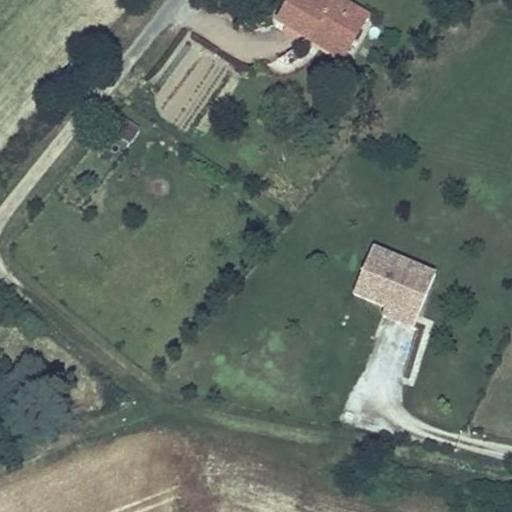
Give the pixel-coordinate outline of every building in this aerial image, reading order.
[(232,19),(243,0),(222,0),(217,9),(232,19)] [(352,49),(371,19),(339,0),(294,0),(281,23),(309,40),(316,27),(352,49)] [(352,49),(316,27),(309,40),(345,61),(352,49)] [(436,275),(374,250),(359,286),(392,299),(421,311),(436,275)] [(414,328),(421,311),(392,299),(385,316),(414,328)]
